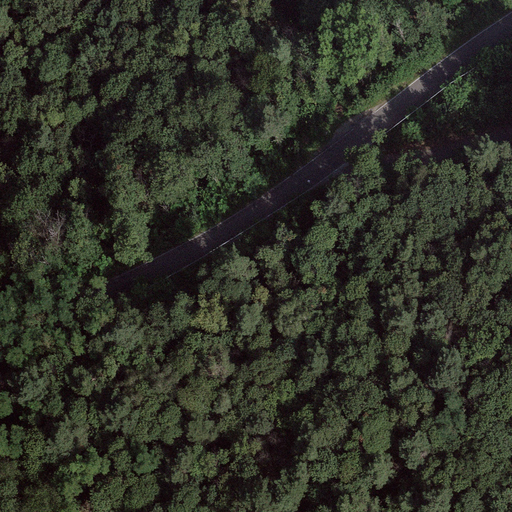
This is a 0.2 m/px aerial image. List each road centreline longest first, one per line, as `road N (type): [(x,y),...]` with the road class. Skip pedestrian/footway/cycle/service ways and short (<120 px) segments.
road 1 (tertiary): [(358,140),(202,249),(45,326),(0,362)]
road 2 (tertiary): [(511,25),(358,140)]
road 3 (unclassified): [(511,131),(358,140)]
